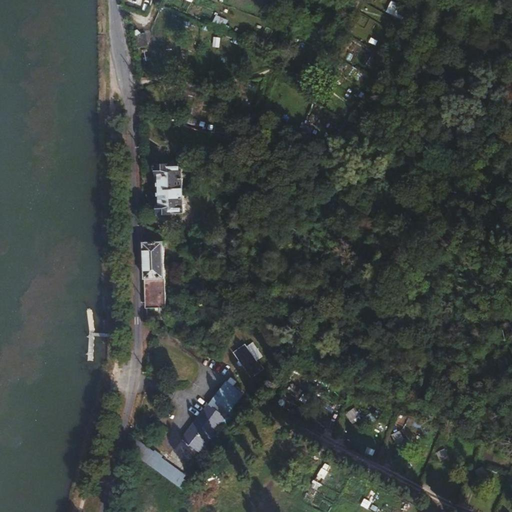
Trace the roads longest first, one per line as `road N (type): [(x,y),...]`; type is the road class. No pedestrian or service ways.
road 1 (residential): [(105,511),(139,343),(136,125),(117,0)]
road 2 (track): [(364,0),(339,53),(289,71),(229,78),(123,62)]
road 3 (track): [(483,511),(319,436)]
